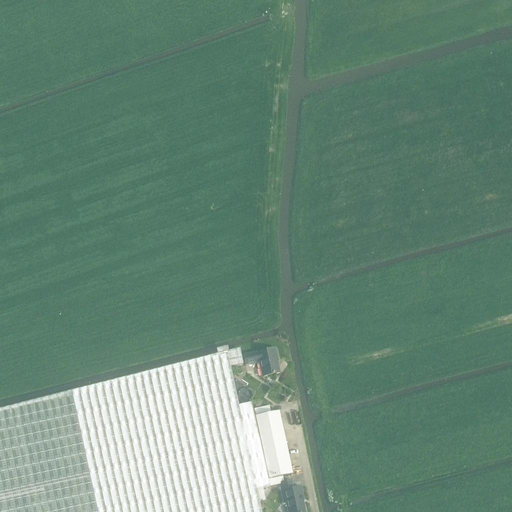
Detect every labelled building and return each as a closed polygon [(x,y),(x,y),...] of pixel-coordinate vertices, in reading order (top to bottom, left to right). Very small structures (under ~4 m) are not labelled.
[(240,350),(0,411),(0,511),(261,511),(257,491),(270,488),(269,487),(268,480),(254,418),(253,411),(251,404),(239,407),(231,368),(243,366),(240,350)] [(244,357),(246,367),(259,364),(262,378),(280,374),(276,359),(277,358),(276,350),(256,354),(244,357)] [(270,407),(253,411),(254,418),(256,417),(272,414),(270,407)] [(256,417),(254,418),(268,480),(292,475),(279,412),(272,414),(256,417)] [(287,511),(304,511),(301,497),(303,496),(301,488),(293,490),(291,482),(279,484),(283,502),(286,501),(287,511)]
